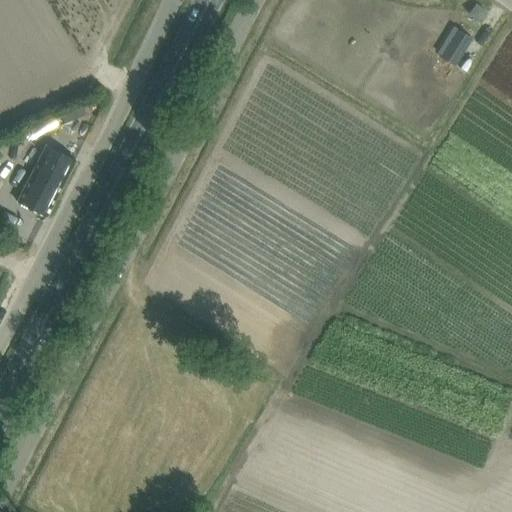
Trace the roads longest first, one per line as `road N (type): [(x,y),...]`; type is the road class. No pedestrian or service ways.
road 1 (unclassified): [(0,489),(251,0)]
road 2 (primary): [(0,415),(210,0)]
road 3 (unclassified): [(172,0),(0,342)]
